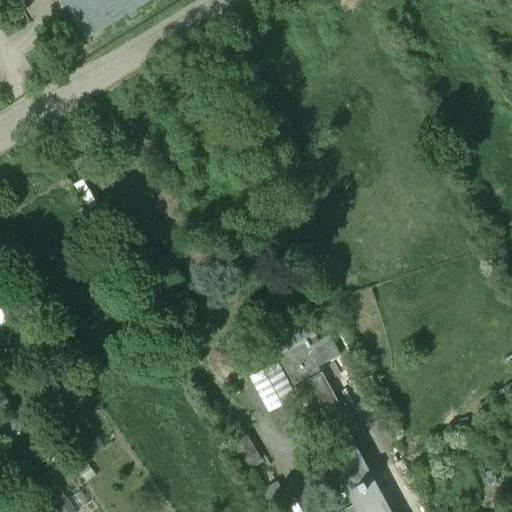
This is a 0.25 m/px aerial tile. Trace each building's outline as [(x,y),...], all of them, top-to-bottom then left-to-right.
[(64,0),(86,36),(147,0),(64,0)] [(303,313),(262,334),(278,362),(307,346),(318,341),(303,313)] [(318,341),(307,346),(318,366),(339,354),(329,335),(318,341)] [(278,362),(277,363),(291,389),(317,376),(322,373),(318,366),(307,346),(278,362)] [(277,363),(251,377),(270,411),(295,397),(291,389),(277,363)] [(317,376),(291,389),(295,397),(308,420),(321,413),(325,392),(317,376)] [(365,479),(346,443),(326,453),(345,489),(365,479)] [(382,511),(365,479),(345,489),(357,511),(382,511)]
